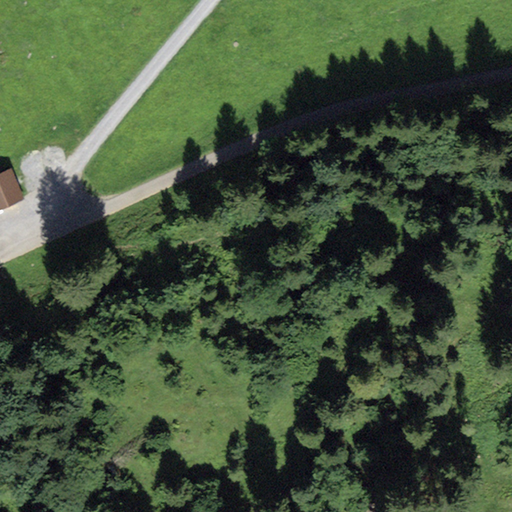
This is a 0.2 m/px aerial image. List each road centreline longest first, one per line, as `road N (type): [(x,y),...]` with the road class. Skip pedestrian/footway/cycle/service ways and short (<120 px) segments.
road 1 (track): [(64,225),(310,116),(511,73)]
road 2 (track): [(64,225),(68,173),(216,0)]
